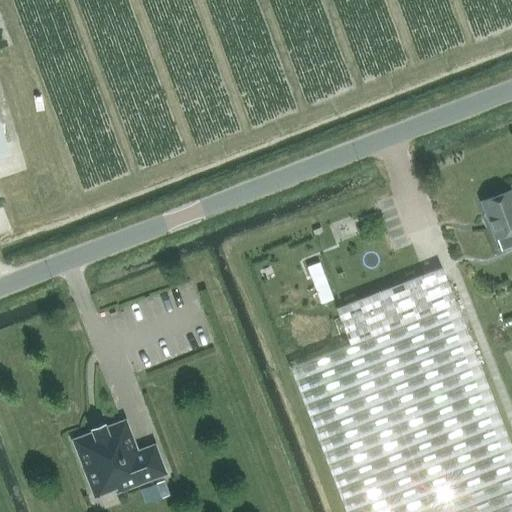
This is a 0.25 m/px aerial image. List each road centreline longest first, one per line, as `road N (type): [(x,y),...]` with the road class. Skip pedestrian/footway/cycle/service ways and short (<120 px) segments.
road 1 (unclassified): [(0,283),(511,88)]
road 2 (unknown): [(81,252),(127,387)]
